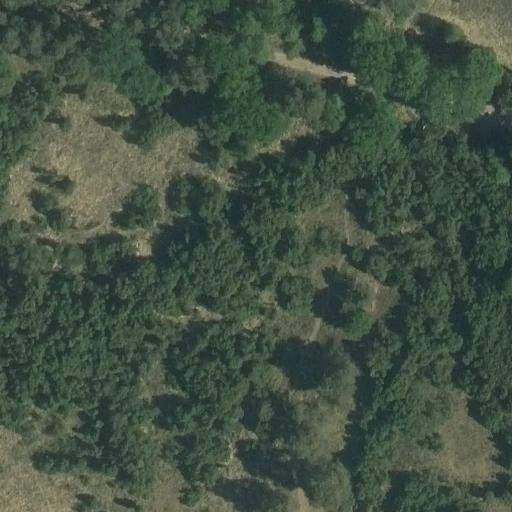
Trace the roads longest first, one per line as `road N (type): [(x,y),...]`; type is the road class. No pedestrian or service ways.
road 1 (track): [(353,80),(31,0)]
road 2 (track): [(511,120),(353,80)]
